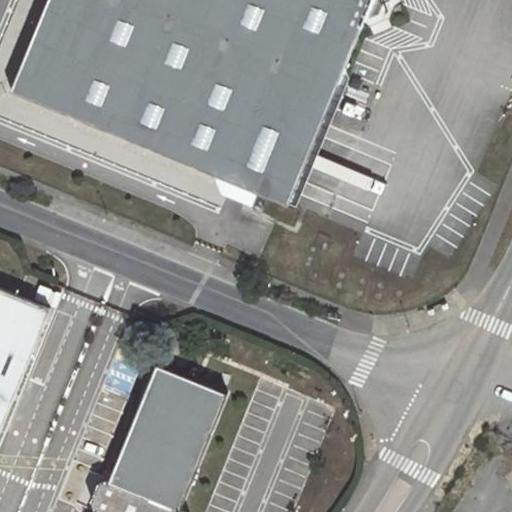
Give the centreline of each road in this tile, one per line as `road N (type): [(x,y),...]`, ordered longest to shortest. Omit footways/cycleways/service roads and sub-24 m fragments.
road 1 (unclassified): [(455,384),(0,202)]
road 2 (unknown): [(101,242),(0,491)]
road 3 (tertiary): [(455,384),(381,511)]
road 4 (tertiary): [(511,275),(455,384)]
